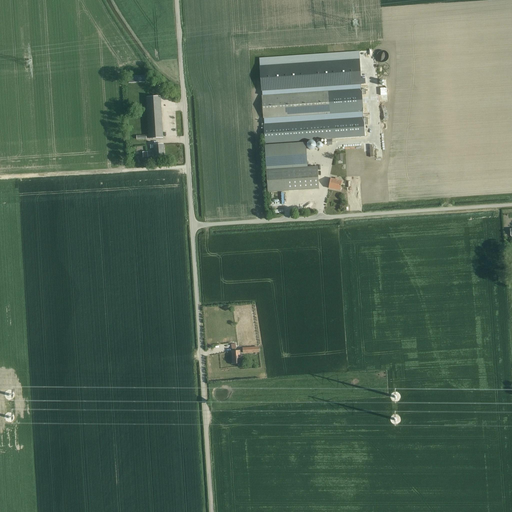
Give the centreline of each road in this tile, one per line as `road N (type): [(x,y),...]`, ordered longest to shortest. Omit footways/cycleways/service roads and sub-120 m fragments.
road 1 (unclassified): [(193,226),(511,205)]
road 2 (unclassified): [(212,511),(193,226)]
road 3 (unclassified): [(193,226),(177,0)]
